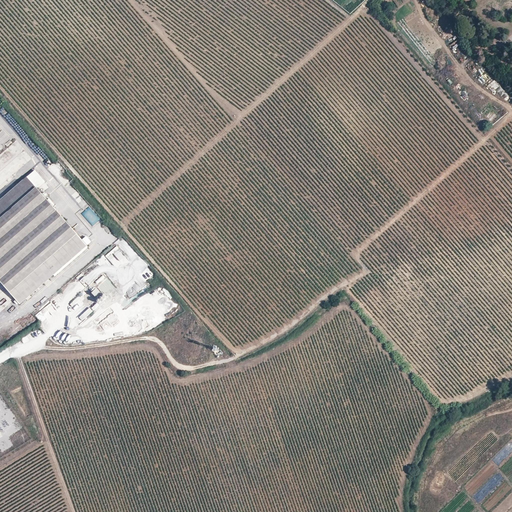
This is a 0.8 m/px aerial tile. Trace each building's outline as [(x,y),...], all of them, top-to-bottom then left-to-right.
[(27,178),(8,195),(18,207),(38,190),(27,178)] [(18,207),(8,195),(0,202),(0,279),(21,303),(58,270),(86,245),(68,224),(55,210),(38,190),(18,207)] [(120,262),(117,258),(123,254),(117,246),(105,255),(114,267),(120,262)] [(92,293),(101,302),(106,297),(97,288),(92,293)] [(82,321),(93,311),(89,307),(79,317),(82,321)]
